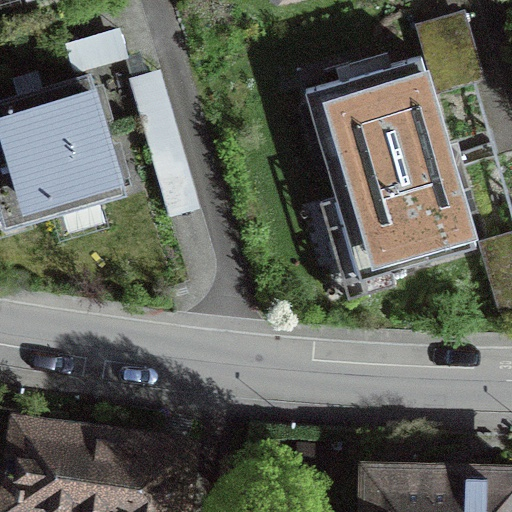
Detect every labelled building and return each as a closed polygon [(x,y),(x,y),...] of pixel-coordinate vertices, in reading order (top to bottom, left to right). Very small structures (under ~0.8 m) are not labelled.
[(417,24),(436,89),(474,78),(455,13),(417,24)] [(73,69),(127,54),(120,27),(65,43),(73,69)] [(360,276),(475,242),(421,55),(305,88),(360,276)] [(144,120),(171,112),(158,68),(131,76),(139,103),(144,120)] [(0,99),(0,161),(104,131),(87,74),(42,87),(37,69),(12,76),(18,94),(0,99)] [(198,206),(171,112),(144,120),(172,214),(198,206)] [(121,189),(104,131),(0,161),(0,201),(6,222),(121,189)] [(511,301),(511,232),(480,241),(499,306),(511,301)] [(40,511),(178,511),(188,445),(19,422),(7,507),(40,511)] [(511,511),(511,471),(371,469),(370,511),(511,511)]
